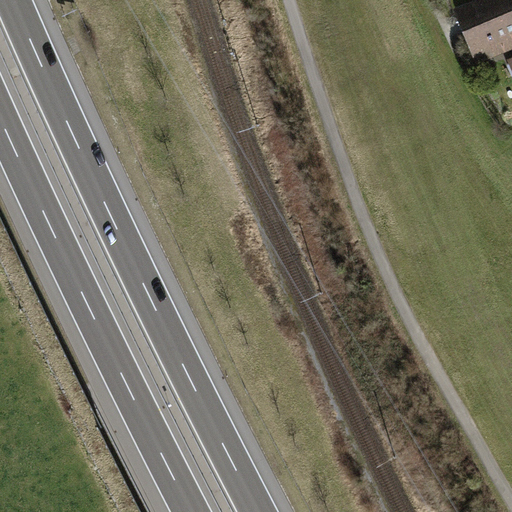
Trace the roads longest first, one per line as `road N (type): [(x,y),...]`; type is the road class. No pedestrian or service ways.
road 1 (motorway): [(258,511),(13,0)]
road 2 (track): [(511,500),(375,245),(289,0)]
road 3 (motorway): [(0,116),(191,511)]
road 4 (track): [(511,165),(485,135),(418,0)]
